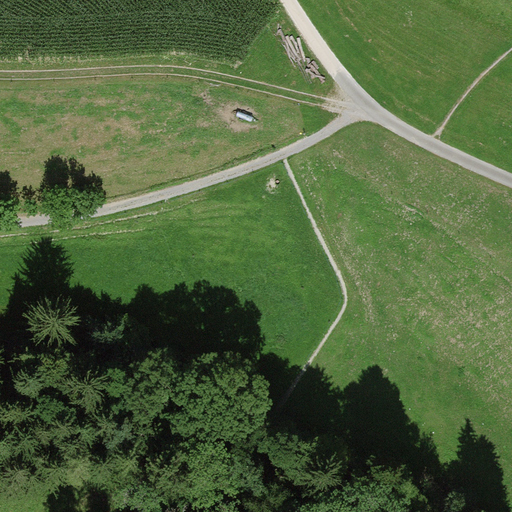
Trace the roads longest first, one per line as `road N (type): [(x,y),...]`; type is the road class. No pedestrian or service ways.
road 1 (track): [(0,224),(171,193),(377,113)]
road 2 (track): [(0,75),(175,71),(377,113)]
road 3 (track): [(289,0),(377,113)]
